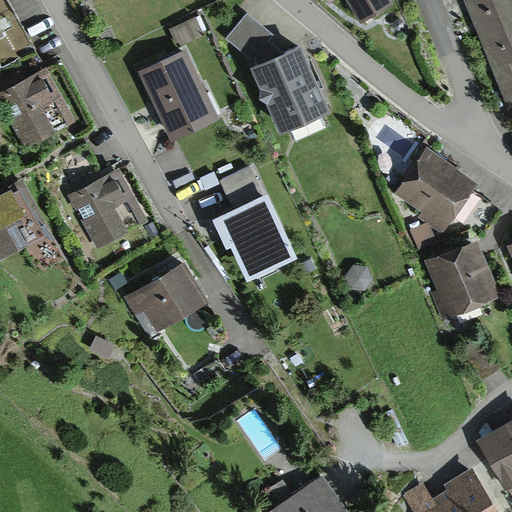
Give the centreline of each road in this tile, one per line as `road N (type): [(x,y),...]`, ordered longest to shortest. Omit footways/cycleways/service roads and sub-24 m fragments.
road 1 (residential): [(296,0),(376,76),(461,137)]
road 2 (residential): [(461,137),(467,105),(428,0)]
